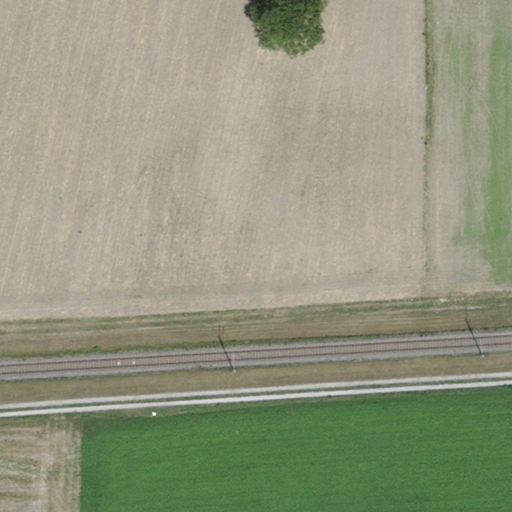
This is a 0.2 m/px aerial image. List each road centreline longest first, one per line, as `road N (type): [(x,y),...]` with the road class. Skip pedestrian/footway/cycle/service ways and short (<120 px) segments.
road 1 (track): [(0,338),(511,305)]
road 2 (track): [(0,413),(511,383)]
